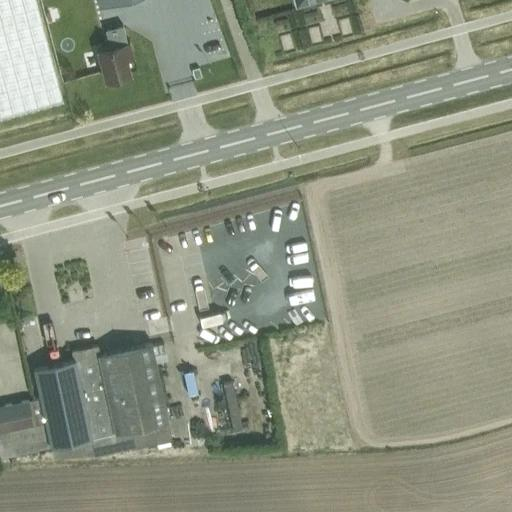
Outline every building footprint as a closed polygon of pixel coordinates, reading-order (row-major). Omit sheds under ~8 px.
[(36,0),(0,0),(0,115),(63,99),(36,0)] [(90,0),(94,14),(146,0),(90,0)] [(110,47),(98,51),(105,80),(131,73),(127,58),(134,56),(130,42),(127,43),(122,24),(105,29),(110,47)] [(40,397),(51,445),(168,420),(156,362),(152,342),(100,353),(98,344),(72,350),(74,359),(34,367),(40,397)] [(213,429),(242,428),(241,385),(212,386),(213,429)] [(0,452),(1,456),(51,445),(40,397),(0,405),(0,452)]
